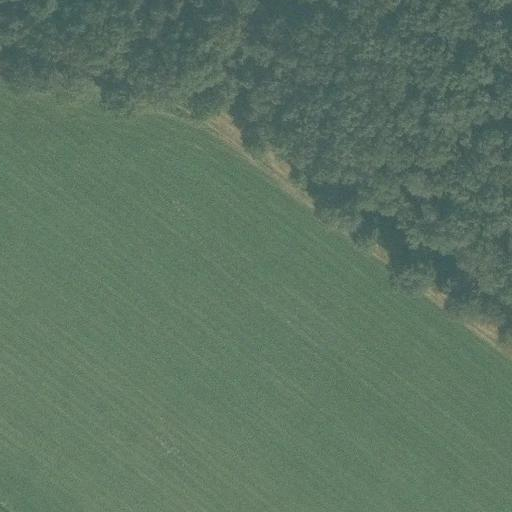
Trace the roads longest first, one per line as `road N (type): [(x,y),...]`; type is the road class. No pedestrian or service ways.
road 1 (track): [(511,358),(276,177),(154,95),(0,53)]
road 2 (unknown): [(154,95),(255,0)]
